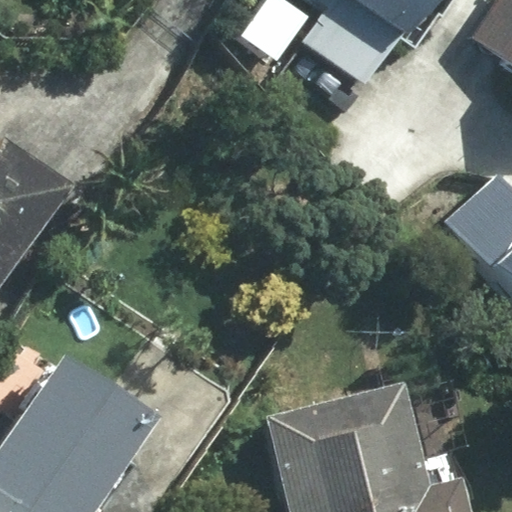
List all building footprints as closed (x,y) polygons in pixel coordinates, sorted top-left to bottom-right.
[(317,0),(290,39),(346,79),(402,0),(317,0)] [(511,0),(487,0),(462,36),(511,71),(511,0)] [(289,27),(270,15),(253,43),(272,55),(289,27)] [(0,258),(46,190),(0,158),(0,258)] [(511,203),(489,177),(436,222),(511,312),(511,203)] [(35,355),(0,409),(0,511),(62,511),(126,413),(35,355)] [(246,417),(269,511),(441,511),(433,477),(400,485),(375,385),(246,417)]
